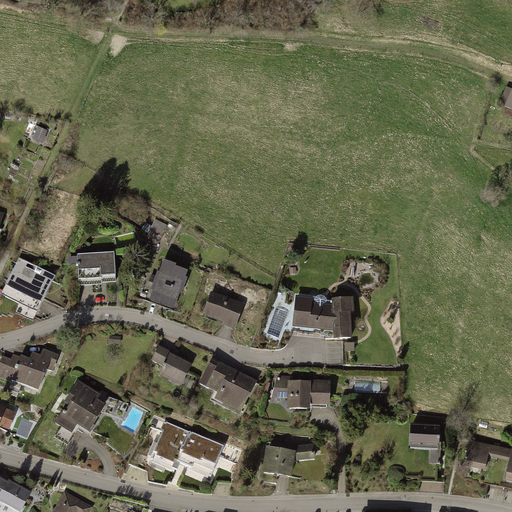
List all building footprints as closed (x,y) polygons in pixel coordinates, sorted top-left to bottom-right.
[(511,91),(507,89),(500,105),(511,109),(511,91)] [(38,126),(34,138),(41,141),(45,128),(38,126)] [(157,219),(150,234),(161,239),(168,224),(157,219)] [(115,253),(77,255),(78,287),(102,286),(102,283),(116,282),(115,253)] [(55,277),(20,259),(2,294),(21,303),(16,312),(33,321),(55,277)] [(189,273),(162,264),(149,302),(176,311),(189,273)] [(245,304),(210,291),(202,315),(223,322),(221,326),(235,331),(245,304)] [(333,300),(296,296),(293,326),(324,330),(335,332),(336,341),(353,341),(351,314),(355,314),(354,299),(333,300)] [(121,341),(110,340),(109,347),(120,348),(121,341)] [(169,354),(170,352),(160,347),(152,362),(164,368),(159,377),(180,388),(191,366),(169,354)] [(10,360),(2,356),(0,361),(0,379),(10,383),(11,382),(38,392),(47,369),(52,372),(59,356),(44,350),(41,357),(33,354),(30,362),(12,355),(10,360)] [(257,382),(213,359),(200,384),(218,394),(214,402),(240,415),(257,382)] [(293,376),(278,376),(272,399),(289,399),(288,411),(311,411),(311,406),(331,406),(332,382),(312,381),(312,383),(292,382),(293,376)] [(101,396),(80,383),(66,404),(71,407),(67,415),(63,413),(56,424),(72,434),(77,426),(89,434),(106,406),(98,401),(101,396)] [(6,408),(0,405),(0,427),(9,431),(16,413),(5,409),(6,408)] [(223,447),(165,422),(153,451),(157,452),(155,455),(172,462),(173,460),(210,476),(223,447)] [(442,427),(412,426),(411,449),(430,450),(430,464),(440,465),(442,427)] [(511,450),(472,442),(467,466),(486,470),(489,456),(511,461),(507,481),(511,482),(511,448),(511,450)] [(292,446),(293,453),(267,448),(262,475),(292,480),(295,462),(316,460),(315,444),(292,446)] [(7,484),(0,479),(0,503),(15,511),(22,511),(33,494),(9,481),(7,484)] [(91,511),(93,508),(64,492),(53,511),(91,511)]
